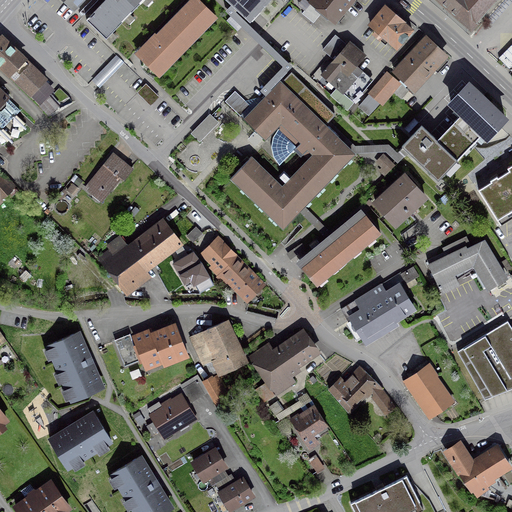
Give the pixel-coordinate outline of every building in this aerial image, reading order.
[(63,0),(74,10),(84,0),(63,0)] [(143,0),(105,0),(86,19),(106,39),(143,0)] [(167,66),(172,61),(169,58),(182,44),(185,47),(190,42),(187,39),(195,32),(198,35),(203,29),(200,26),(207,19),(210,22),(216,16),(198,0),(142,58),(155,72),(163,63),(167,66)] [(226,0),(250,22),(271,0),(226,0)] [(353,0),(312,0),(302,13),(314,23),(323,11),(329,16),(330,15),(336,20),(353,0)] [(440,0),(471,27),(495,0),(440,0)] [(511,0),(502,0),(486,20),(492,25),(511,1),(511,0)] [(397,48),(412,30),(386,7),(371,26),(397,48)] [(0,66),(31,96),(47,79),(2,37),(0,39),(0,66)] [(428,39),(397,73),(413,88),(444,54),(428,39)] [(355,68),(365,56),(349,42),(321,75),(337,88),(331,95),(344,107),(353,97),(356,100),(360,95),(357,91),(368,79),(355,68)] [(310,154),(313,157),(292,179),(284,172),(280,176),(288,183),(283,188),(251,157),(234,175),(239,179),(237,181),(243,186),(245,185),(253,193),(251,194),(258,200),(259,199),(267,206),(266,208),(272,214),(273,213),(281,220),(280,222),(283,225),(305,203),(303,202),(307,198),(308,199),(314,193),(313,192),(320,184),(322,185),(328,179),(326,178),(334,170),(335,171),(341,165),(340,164),(348,156),(349,157),(353,153),(324,126),(335,114),(292,72),(246,120),(259,133),(252,139),(257,143),(263,137),(264,138),(278,124),(281,127),(274,137),(272,147),(274,156),(279,165),(294,149),(301,156),(304,153),(308,157),(310,154)] [(359,106),(369,115),(393,90),(400,84),(387,72),(369,93),(370,94),(359,106)] [(407,90),(400,84),(393,90),(401,97),(407,90)] [(451,103),(462,113),(483,133),(488,137),(505,119),(469,84),(451,103)] [(0,130),(20,110),(0,90),(0,130)] [(251,105),(235,91),(225,101),(241,116),(251,105)] [(48,114),(59,105),(50,96),(40,105),(48,114)] [(421,125),(402,146),(438,180),(483,133),(462,113),(454,122),(457,125),(440,143),(421,125)] [(105,165),(106,166),(101,173),(99,171),(94,177),(96,179),(95,180),(93,178),(86,186),(101,199),(119,177),(123,180),(132,168),(114,153),(105,165)] [(511,165),(508,168),(510,170),(498,178),(497,176),(491,180),(492,181),(479,189),(495,215),(500,212),(501,213),(511,205),(511,165)] [(0,176),(0,178),(11,190),(16,185),(3,173),(0,176)] [(375,202),(396,224),(425,197),(405,175),(375,202)] [(0,200),(11,190),(0,178),(0,200)] [(366,214),(302,266),(315,281),(324,274),(326,277),(332,273),(329,269),(344,257),(347,261),(353,256),(350,253),(358,246),(361,249),(367,244),(364,241),(372,234),(375,238),(381,233),(366,214)] [(98,258),(114,277),(173,231),(163,218),(153,226),(156,230),(130,250),(120,236),(108,245),(110,248),(98,258)] [(187,236),(193,242),(202,233),(196,227),(187,236)] [(181,241),(173,231),(114,277),(126,293),(149,275),(145,268),(178,243),(179,244),(180,243),(179,242),(181,241)] [(484,242),(472,248),(467,236),(444,247),(445,251),(428,260),(443,292),(459,285),(454,274),(475,264),(490,288),(505,278),(484,242)] [(203,252),(222,271),(217,277),(236,258),(216,238),(203,252)] [(301,244),(288,253),(291,257),(304,248),(301,244)] [(419,244),(408,249),(412,256),(422,251),(419,244)] [(201,262),(193,252),(173,263),(185,283),(191,279),(194,284),(195,284),(200,292),(214,284),(201,262)] [(236,258),(217,277),(225,284),(230,280),(249,299),(262,285),(236,258)] [(418,282),(415,278),(419,275),(414,267),(401,274),(409,287),(418,282)] [(385,292),(381,284),(341,309),(349,321),(352,319),(366,341),(378,334),(375,330),(412,307),(398,284),(385,292)] [(213,359),(220,372),(243,361),(224,321),(191,336),(204,363),(213,359)] [(177,328),(154,337),(151,331),(135,337),(147,367),(186,351),(177,328)] [(493,330),(458,351),(485,399),(511,387),(511,329),(498,337),(493,330)] [(49,344),(73,400),(102,388),(78,332),(49,344)] [(275,352),(269,343),(249,356),(266,382),(256,389),(264,400),(274,393),(276,396),(294,384),(293,382),(295,381),(288,371),(317,351),(303,333),(275,352)] [(130,334),(115,340),(125,365),(140,359),(130,334)] [(422,396),(417,399),(428,416),(449,401),(433,378),(437,374),(420,350),(400,364),(422,396)] [(328,388),(348,411),(369,389),(375,395),(382,388),(364,370),(363,371),(364,371),(347,387),(338,379),(328,388)] [(216,405),(225,400),(213,377),(204,382),(216,405)] [(204,394),(196,381),(183,389),(191,402),(204,394)] [(375,400),(384,412),(394,405),(385,393),(375,400)] [(159,401),(148,408),(164,436),(194,417),(181,396),(163,407),(159,401)] [(326,423),(314,405),(299,415),(299,414),(291,419),(310,449),(317,444),(310,433),(326,423)] [(50,440),(67,467),(111,440),(94,412),(50,440)] [(488,487),(484,481),(473,463),(459,443),(448,449),(447,448),(445,448),(472,489),(479,493),(488,487)] [(473,463),(484,481),(509,465),(496,444),(478,455),(480,458),(473,463)] [(223,467),(225,466),(215,449),(194,462),(204,479),(207,477),(213,486),(216,484),(228,476),(223,467)] [(137,511),(164,511),(172,508),(140,456),(113,472),(137,511)] [(243,479),(236,483),(231,474),(228,476),(216,484),(230,508),(253,495),(243,479)] [(417,511),(423,509),(407,475),(351,503),(355,511),(417,511)] [(31,495),(16,506),(20,511),(62,511),(70,507),(51,481),(36,492),(34,489),(29,492),(31,495)]
